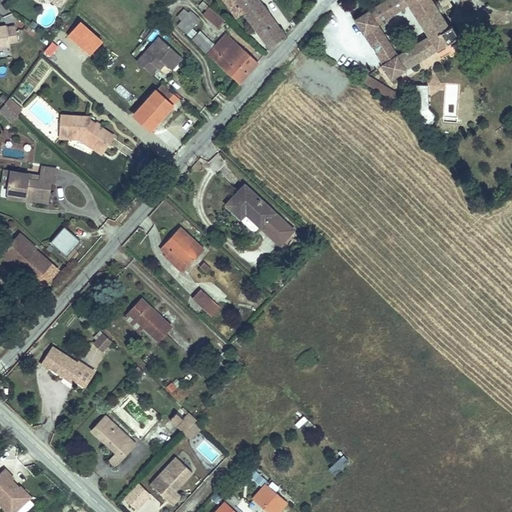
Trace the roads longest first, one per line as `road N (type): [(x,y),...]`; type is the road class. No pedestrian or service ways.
road 1 (residential): [(0,369),(331,0)]
road 2 (tertiary): [(0,413),(108,511)]
